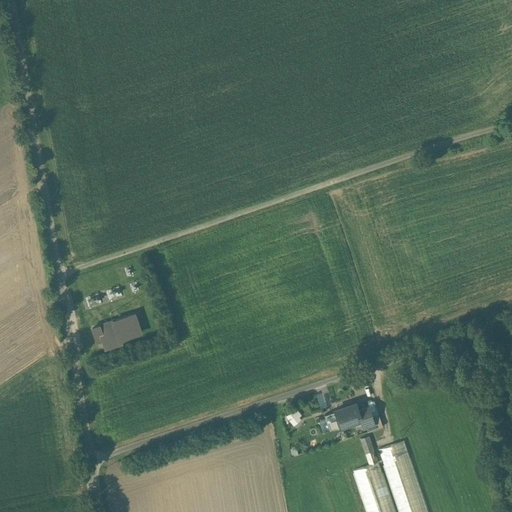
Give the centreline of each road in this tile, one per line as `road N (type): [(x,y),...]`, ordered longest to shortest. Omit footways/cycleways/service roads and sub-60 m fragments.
road 1 (unclassified): [(511,123),(57,276)]
road 2 (unclassified): [(384,364),(90,461)]
road 3 (unclassified): [(9,0),(57,276)]
road 4 (unclassified): [(57,276),(90,461)]
road 5 (track): [(511,321),(384,364)]
